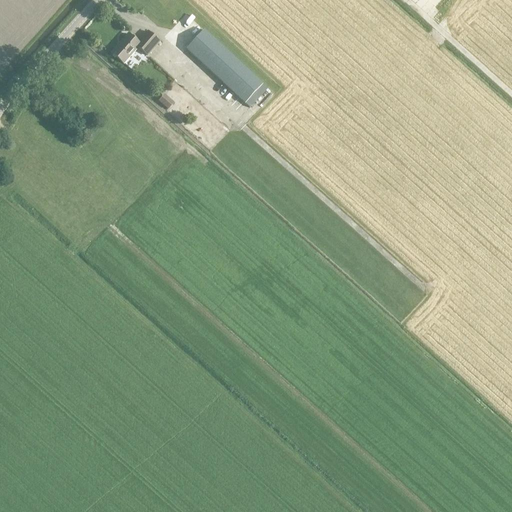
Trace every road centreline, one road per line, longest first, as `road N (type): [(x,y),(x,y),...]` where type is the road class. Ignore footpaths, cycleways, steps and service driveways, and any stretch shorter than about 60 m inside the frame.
road 1 (unclassified): [(0,109),(98,0)]
road 2 (track): [(511,94),(423,14),(436,0)]
